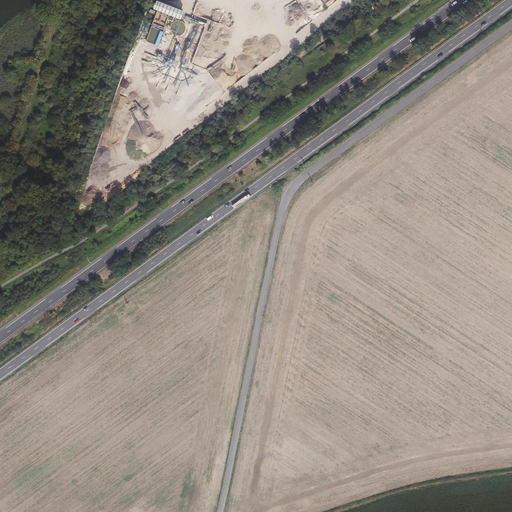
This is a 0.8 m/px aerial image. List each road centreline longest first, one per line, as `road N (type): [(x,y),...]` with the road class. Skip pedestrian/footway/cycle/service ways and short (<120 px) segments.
road 1 (trunk): [(0,374),(511,0)]
road 2 (unclassified): [(218,511),(283,198),(511,23)]
road 3 (trunk): [(464,0),(0,335)]
road 4 (track): [(332,511),(511,470)]
